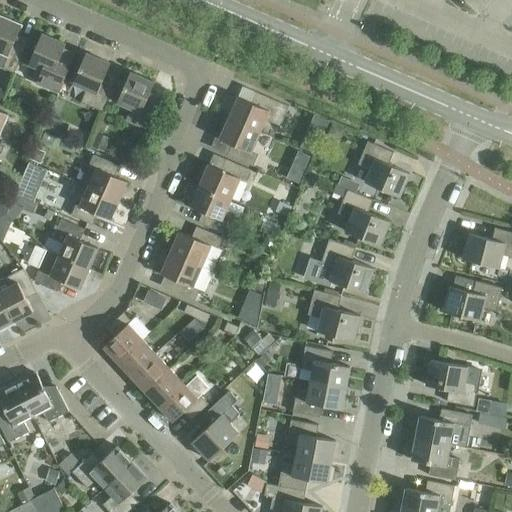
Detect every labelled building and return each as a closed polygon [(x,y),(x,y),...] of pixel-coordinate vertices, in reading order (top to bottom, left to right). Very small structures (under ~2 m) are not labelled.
[(0,67),(14,74),(29,41),(18,36),(22,26),(0,16),(0,67)] [(37,84),(58,93),(73,60),(62,55),(66,45),(42,34),(29,65),(42,71),(37,84)] [(81,103),(102,112),(117,79),(106,74),(110,64),(86,54),(73,84),(86,90),(81,103)] [(125,122),(147,131),(161,98),(150,93),(154,83),(130,73),(117,103),(131,109),(125,122)] [(238,97),(229,118),(260,132),(266,120),(280,127),(289,107),(255,92),(251,103),(238,97)] [(260,132),(229,118),(220,140),(232,145),(228,156),(253,167),(258,156),(251,153),(260,132)] [(365,183),(400,197),(410,174),(389,165),(394,153),(368,142),(358,165),(371,170),(365,183)] [(81,184),(88,188),(119,201),(127,182),(115,176),(119,166),(94,155),(81,184)] [(209,165),(200,186),(231,199),(240,179),(247,181),(252,171),(226,159),(221,170),(209,165)] [(38,197),(49,165),(34,160),(23,192),(38,197)] [(305,170),(294,165),(288,179),(299,184),(305,170)] [(231,199),(200,186),(190,207),(203,212),(198,223),(224,234),(232,215),(225,213),(231,199)] [(119,201),(88,188),(80,207),(76,205),(71,216),(93,225),(98,215),(110,220),(119,201)] [(345,231),(380,246),(390,222),(368,213),(374,200),(348,190),(338,214),(350,219),(345,231)] [(44,247),(47,251),(89,269),(98,248),(80,241),(85,230),(61,219),(52,239),(48,239),(44,247)] [(180,232),(170,253),(202,267),(211,246),(218,249),(222,238),(197,227),(192,237),(180,232)] [(469,234),(463,259),(499,269),(503,255),(511,257),(511,232),(495,228),(492,240),(469,234)] [(310,258),(303,279),(330,287),(332,282),(366,293),(374,268),(352,261),(356,248),(329,239),(322,262),(310,258)] [(36,246),(28,263),(40,268),(35,280),(36,283),(58,292),(62,281),(80,289),(89,269),(47,251),(36,246)] [(202,267),(170,253),(161,274),(174,280),(169,290),(195,301),(200,290),(193,287),(202,267)] [(23,269),(0,280),(0,294),(14,322),(33,312),(27,299),(37,293),(28,275),(23,269)] [(443,312),(480,321),(483,308),(496,312),(502,288),(475,281),(472,293),(450,287),(443,312)] [(264,304),(276,307),(281,285),(270,282),(264,304)] [(318,332),(354,341),(361,316),(338,310),(342,297),(314,290),(308,315),(321,319),(318,332)] [(0,294),(0,328),(14,322),(0,294)] [(263,319),(263,295),(247,295),(247,319),(263,319)] [(184,313),(195,318),(199,310),(187,305),(184,313)] [(199,310),(195,318),(207,323),(210,315),(199,310)] [(104,347),(118,363),(142,340),(142,339),(150,332),(150,333),(151,332),(150,331),(149,332),(136,318),(131,322),(123,313),(106,330),(114,338),(104,347)] [(224,331),(235,336),(239,327),(227,322),(224,331)] [(244,340),(260,356),(270,347),(254,330),(244,340)] [(118,363),(132,377),(156,355),(142,340),(118,363)] [(313,371),(311,382),(346,388),(350,367),(331,363),(333,352),(305,346),(301,369),(313,371)] [(132,377),(145,392),(170,369),(156,355),(132,377)] [(480,374),(477,370),(468,368),(468,367),(431,360),(426,386),(449,390),(447,402),(474,407),(479,383),(478,383),(480,374)] [(145,392),(159,407),(184,384),(170,369),(145,392)] [(36,373),(17,383),(34,417),(43,412),(49,422),(69,412),(56,387),(43,387),(36,373)] [(184,384),(159,407),(173,422),(183,413),(191,421),(209,405),(201,396),(209,389),(197,376),(186,386),(184,384)] [(346,388),(311,382),(309,392),(297,390),(293,412),(320,418),(323,406),(342,410),(346,388)] [(34,417),(17,383),(0,391),(0,399),(7,412),(0,415),(0,425),(9,443),(29,432),(24,422),(34,417)] [(192,442),(210,461),(239,434),(230,424),(240,414),(232,406),(238,400),(229,391),(203,416),(211,425),(192,442)] [(265,391),(264,400),(277,402),(279,394),(265,391)] [(420,417),(416,438),(450,445),(466,448),(473,415),(441,409),(439,420),(420,417)] [(298,445),(296,456),(332,462),(336,441),(316,437),(319,426),(291,420),(287,443),(298,445)] [(475,424),(473,444),(483,445),(485,425),(475,424)] [(450,445),(416,438),(412,460),(431,464),(429,475),(456,481),(460,460),(448,458),(450,445)] [(97,480),(105,488),(132,463),(117,447),(101,462),(93,453),(72,472),(88,489),(97,480)] [(283,464),(278,486),(306,491),(308,480),(327,483),(332,462),(296,456),(294,466),(283,464)] [(132,463),(105,488),(112,496),(103,505),(109,511),(128,511),(139,503),(131,494),(147,479),(132,463)] [(250,479),(239,487),(248,497),(258,488),(250,479)] [(406,489),(402,510),(410,511),(436,511),(438,505),(451,507),(455,486),(427,481),(425,492),(406,489)] [(306,491),(278,486),(267,484),(264,496),(272,498),(270,509),(284,511),(283,511),(321,511),(323,507),(304,503),(306,491)] [(54,489),(43,494),(52,511),(61,511),(65,510),(54,489)] [(52,511),(43,494),(33,500),(38,511),(52,511)] [(38,511),(33,500),(22,505),(25,511),(38,511)]
